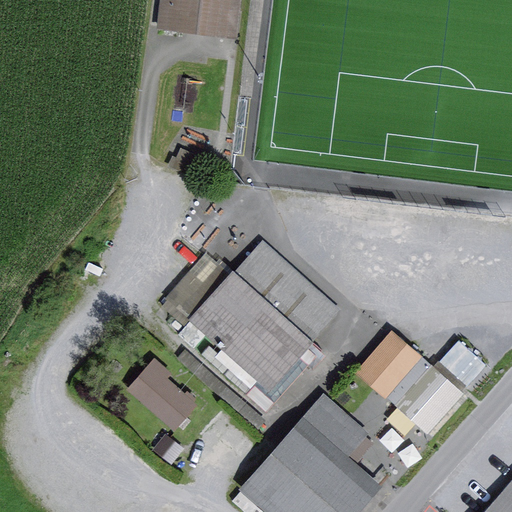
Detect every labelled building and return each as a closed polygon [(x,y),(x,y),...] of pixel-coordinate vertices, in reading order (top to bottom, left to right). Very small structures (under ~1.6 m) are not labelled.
[(239,0),(162,0),(159,27),(235,36),(239,0)] [(192,319),(170,299),(156,314),(194,348),(206,334),(269,390),(299,357),(308,365),(322,350),(312,341),(338,311),(261,242),(192,319)] [(203,254),(189,270),(200,280),(214,264),(203,254)] [(393,333),(358,372),(384,395),(390,388),(402,399),(397,405),(426,431),(460,393),(393,333)] [(458,340),(438,362),(466,387),(486,364),(458,340)] [(209,345),(201,354),(266,412),(275,403),(209,345)] [(174,428),(195,405),(163,378),(169,372),(154,359),(129,388),(174,428)] [(323,397),(243,488),(270,511),(355,511),(378,486),(344,457),(365,434),(323,397)] [(166,435),(155,449),(171,462),(182,448),(166,435)] [(511,511),(511,478),(482,511),(511,511)]
